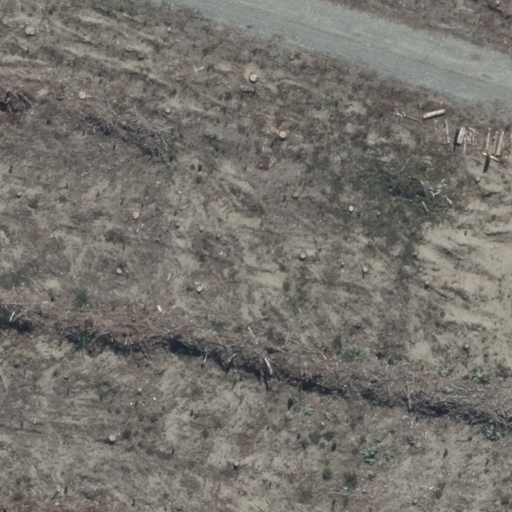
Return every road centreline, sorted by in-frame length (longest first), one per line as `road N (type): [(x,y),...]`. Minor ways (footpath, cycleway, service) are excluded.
road 1 (unknown): [(198,0),(146,120),(207,230),(357,361),(383,511)]
road 2 (track): [(511,115),(149,0)]
